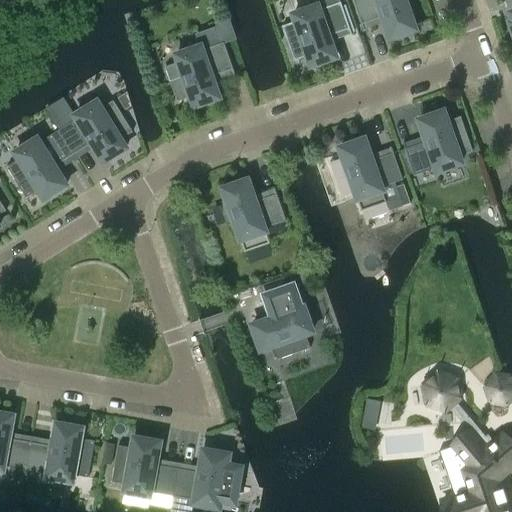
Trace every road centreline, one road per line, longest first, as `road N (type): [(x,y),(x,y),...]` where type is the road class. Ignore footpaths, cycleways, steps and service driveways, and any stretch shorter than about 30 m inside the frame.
road 1 (residential): [(481,59),(202,155),(127,203)]
road 2 (residential): [(0,367),(174,399),(189,384),(173,337)]
road 3 (residential): [(127,203),(0,279)]
road 4 (residential): [(173,337),(127,203)]
